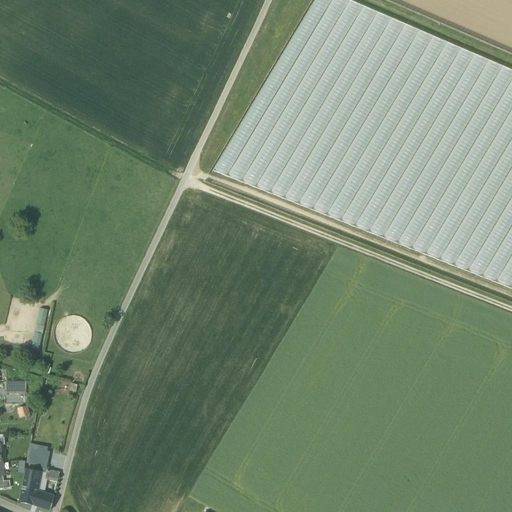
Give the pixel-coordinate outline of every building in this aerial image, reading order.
[(511,71),(347,0),(312,0),(211,174),(511,292),(511,71)] [(31,347),(39,349),(47,309),(39,308),(31,347)] [(26,393),(26,382),(6,382),(6,393),(26,393)] [(26,408),(18,410),(20,417),(28,415),(26,408)] [(48,448),(30,444),(26,464),(46,468),(49,453),(47,453),(48,448)] [(40,472),(27,469),(20,502),(32,505),(48,511),(53,497),(35,492),(40,472)] [(47,471),(45,478),(57,481),(59,473),(47,471)] [(3,476),(0,476),(0,489),(10,489),(9,482),(3,483),(3,476)]
